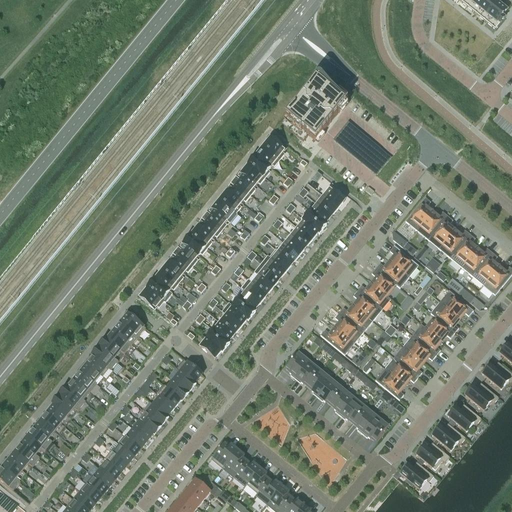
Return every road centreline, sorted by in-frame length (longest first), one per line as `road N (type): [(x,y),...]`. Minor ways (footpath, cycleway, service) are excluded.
road 1 (secondary): [(239,86),(0,376)]
road 2 (residential): [(418,170),(270,349),(261,374)]
road 3 (residential): [(36,506),(173,339)]
road 4 (residential): [(173,339),(309,172)]
road 5 (residential): [(375,465),(393,458),(511,313)]
road 6 (residential): [(436,146),(290,25)]
road 7 (residential): [(375,465),(261,374)]
road 8 (residential): [(223,420),(337,511)]
road 9 (residential): [(485,98),(429,54),(416,31),(417,0)]
road 10 (residential): [(223,420),(203,431),(137,511)]
road 11 (residential): [(511,248),(418,170)]
